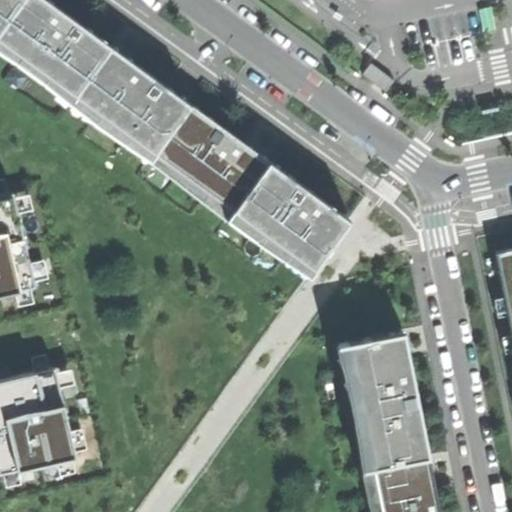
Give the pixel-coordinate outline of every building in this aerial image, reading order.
[(271,163),(43,0),(0,0),(0,57),(227,223),(271,163)] [(347,219),(271,163),(227,223),(306,278),(347,219)] [(0,193),(0,290),(37,282),(16,189),(0,193)] [(511,241),(492,246),(511,343),(511,241)] [(339,344),(373,511),(440,511),(411,366),(429,362),(422,327),(339,344)] [(0,381),(0,475),(77,457),(55,368),(0,381)]
